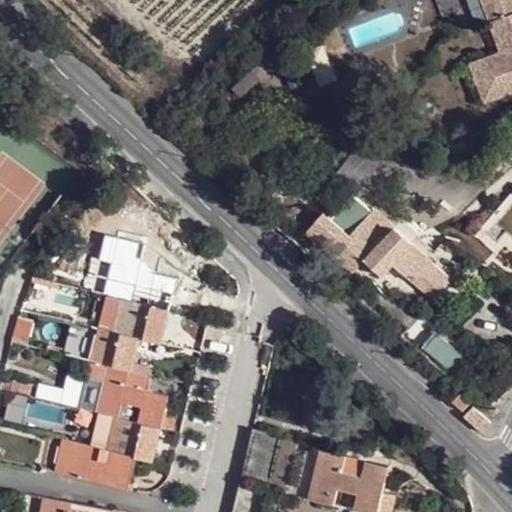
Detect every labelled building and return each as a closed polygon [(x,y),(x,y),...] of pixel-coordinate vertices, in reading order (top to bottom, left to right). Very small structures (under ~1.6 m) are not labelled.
[(511,0),(483,0),(503,51),(472,63),(486,100),(511,90),(511,0)] [(372,211),(368,217),(382,231),(388,225),(372,211)] [(354,229),(370,244),(382,231),(368,217),(354,229)] [(370,244),(375,247),(391,228),(388,225),(382,231),(370,244)] [(391,228),(375,247),(373,250),(392,268),(396,266),(414,284),(415,283),(435,300),(448,286),(427,266),(426,267),(411,254),(415,248),(393,228),(391,228)] [(136,264),(135,268),(140,269),(146,245),(112,236),(108,256),(136,264)] [(405,294),(415,283),(414,284),(396,266),(392,268),(373,250),(372,252),(361,244),(344,263),(379,293),(390,281),(405,294)] [(432,263),(415,248),(411,254),(426,267),(427,266),(432,263)] [(99,293),(105,294),(112,262),(107,261),(99,293)] [(112,262),(105,294),(170,310),(171,302),(173,293),(168,291),(172,277),(153,272),(150,286),(132,282),(135,268),(112,262)] [(140,269),(135,268),(132,282),(150,286),(153,272),(140,269)] [(177,278),(172,277),(168,291),(173,293),(177,278)] [(109,324),(109,330),(142,338),(162,342),(163,337),(165,331),(167,322),(170,310),(105,294),(98,322),(109,324)] [(71,328),(66,353),(89,360),(105,363),(131,369),(133,370),(135,364),(136,358),(138,351),(142,338),(109,330),(85,324),(82,330),(71,328)] [(437,336),(426,348),(453,371),(464,358),(437,336)] [(101,379),(105,363),(89,360),(86,375),(101,379)] [(101,379),(94,411),(115,416),(119,417),(123,403),(142,408),(139,422),(162,428),(166,412),(169,395),(127,384),(131,369),(105,363),(101,379)] [(468,394),(480,405),(488,397),(475,387),(468,394)] [(123,403),(119,417),(139,422),(142,408),(123,403)] [(464,418),(482,433),(491,422),(472,407),(464,418)] [(115,416),(107,448),(137,456),(154,460),(156,455),(157,450),(159,442),(162,428),(139,422),(119,417),(115,416)] [(241,484),(272,492),(276,475),(285,438),(254,430),(250,451),(241,484)] [(55,471),(63,473),(70,440),(63,438),(62,438),(55,471)] [(63,473),(130,489),(133,472),(137,456),(107,448),(70,440),(63,473)] [(308,500),(313,501),(323,451),(319,450),(308,500)] [(361,511),(392,511),(393,506),(381,503),(386,484),(381,483),(385,466),(366,461),(362,476),(343,472),(346,457),(323,451),(313,501),(335,506),(337,491),(357,496),(354,510),(361,511)] [(390,467),(385,466),(381,483),(386,484),(390,467)] [(268,508),(272,492),(241,484),(236,501),(237,501),(268,508)] [(335,506),(354,510),(357,496),(337,491),(335,506)] [(42,498),(39,511),(44,511),(47,498),(42,498)] [(47,498),(44,511),(110,511),(111,510),(47,498)] [(266,511),(268,508),(237,501),(236,501),(233,511),(266,511)]
